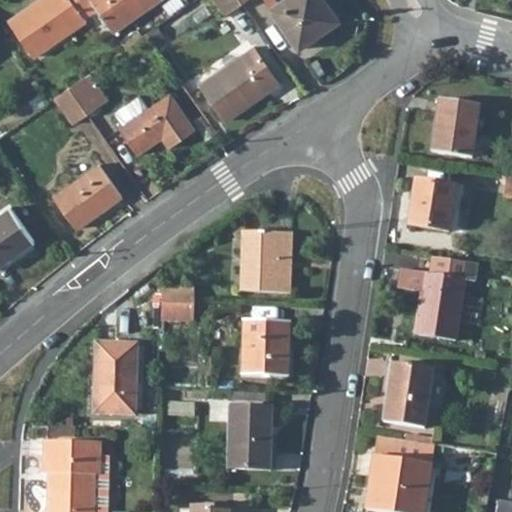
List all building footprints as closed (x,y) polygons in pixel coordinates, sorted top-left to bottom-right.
[(45,0),(7,27),(32,64),(85,27),(83,23),(96,14),(86,0),(45,0)] [(86,0),(96,14),(112,36),(162,0),(86,0)] [(234,0),(210,0),(224,19),(240,8),(234,0)] [(234,0),(240,8),(251,0),(234,0)] [(321,0),(287,0),(270,13),(299,53),(339,24),(321,0)] [(254,51),(201,87),(227,124),(279,88),(254,51)] [(91,77),(70,91),(88,118),(110,103),(91,77)] [(70,91),(57,101),(75,127),(88,118),(70,91)] [(170,98),(119,133),(137,160),(162,143),(168,153),(195,134),(170,98)] [(440,99),(431,152),(473,158),(480,106),(440,99)] [(101,169),(56,199),(77,231),(122,200),(101,169)] [(416,180),(408,225),(448,232),(455,187),(416,180)] [(13,211),(0,219),(0,270),(36,245),(13,211)] [(242,237),(239,297),(288,299),(289,273),(283,273),(283,267),(290,267),(291,239),(242,237)] [(402,271),(399,290),(423,294),(415,336),(456,343),(466,281),(402,271)] [(161,292),(160,309),(192,310),(193,293),(161,292)] [(295,320),(295,308),(254,307),(253,319),(295,320)] [(243,327),(240,381),(285,383),(287,328),(243,327)] [(97,349),(95,417),(131,419),(134,350),(97,349)] [(394,363),(385,422),(426,429),(435,369),(394,363)] [(228,411),(226,472),(269,473),(271,412),(228,411)] [(397,440),(394,459),(425,464),(428,445),(397,440)] [(107,511),(109,462),(101,462),(102,447),(46,445),(45,479),(50,479),(48,511),(107,511)] [(425,464),(394,459),(375,457),(367,510),(376,511),(425,511),(432,465),(425,464)] [(511,511),(511,500),(501,500),(499,511),(511,511)]
